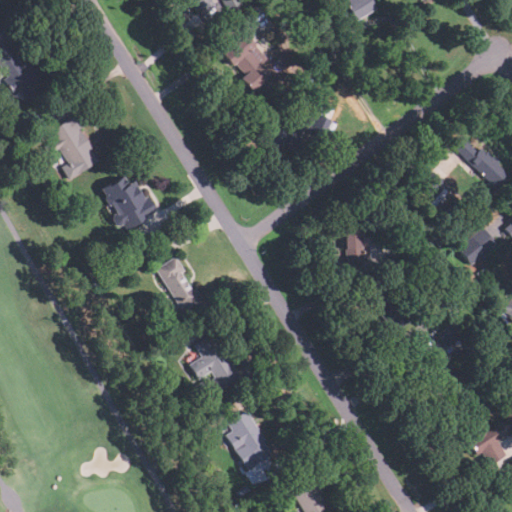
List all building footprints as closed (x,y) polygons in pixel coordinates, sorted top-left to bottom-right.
[(210,3),(208,0),(186,0),(192,12),(210,3)] [(340,0),(327,8),(337,26),(370,7),(365,0),(340,0)] [(248,89),(267,73),(258,62),(263,59),(241,31),(217,50),(248,89)] [(0,71),(9,93),(18,89),(23,99),(36,94),(30,80),(34,78),(27,60),(17,64),(8,43),(0,46),(0,71)] [(69,117),(45,130),(71,174),(95,160),(69,117)] [(260,117),(250,139),(273,149),(276,143),(292,150),(299,135),(290,131),(291,128),(260,117)] [(507,174),(463,133),(450,148),(493,188),(507,174)] [(435,208),(449,195),(429,172),(414,185),(435,208)] [(97,187),(117,229),(151,213),(134,177),(124,182),(120,175),(97,187)] [(511,239),(499,223),(511,212),(511,239)] [(338,261),(358,261),(358,221),(338,221),(338,261)] [(493,245),(480,227),(454,246),(466,264),(493,245)] [(201,306),(173,255),(153,266),(180,317),(201,306)] [(365,298),(390,334),(412,317),(387,283),(365,298)] [(497,307),(511,324),(511,295),(511,294),(497,307)] [(442,344),(455,337),(448,324),(435,332),(442,344)] [(233,379),(211,333),(190,343),(197,356),(184,362),(200,395),(233,379)] [(452,376),(435,349),(418,360),(435,387),(452,376)] [(268,453),(245,408),(223,420),(228,429),(223,432),(241,467),(268,453)] [(498,426),(488,432),(475,410),(458,420),(485,464),(502,454),(494,441),(503,435),(498,426)] [(328,511),(312,481),(291,492),(301,511),(328,511)]
